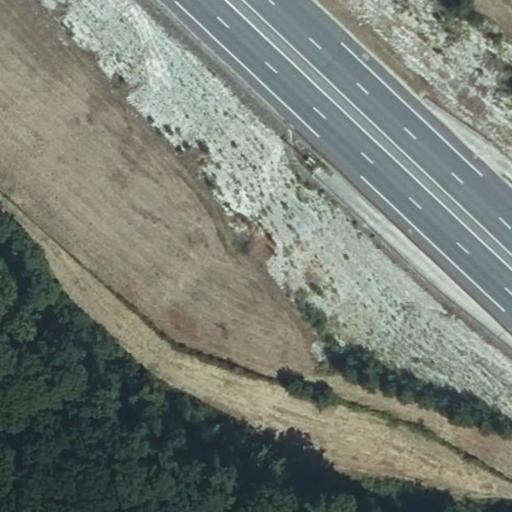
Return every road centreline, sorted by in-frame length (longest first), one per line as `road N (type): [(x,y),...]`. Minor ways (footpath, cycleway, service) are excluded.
road 1 (motorway): [(198,0),(511,294)]
road 2 (motorway): [(511,223),(272,0)]
